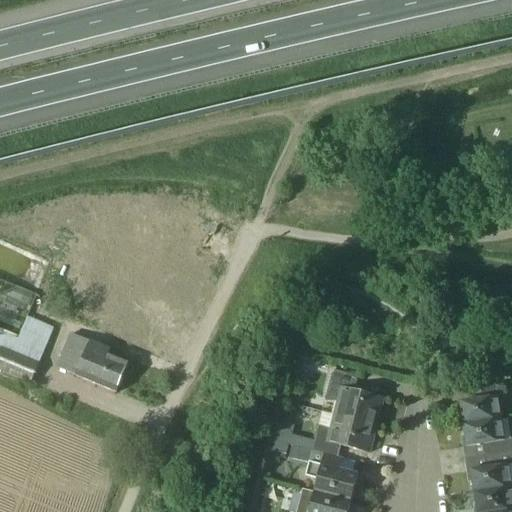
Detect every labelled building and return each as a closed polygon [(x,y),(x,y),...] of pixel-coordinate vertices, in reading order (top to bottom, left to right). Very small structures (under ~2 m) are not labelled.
[(203,252),(220,261),(228,247),(210,238),(203,252)] [(13,353),(1,348),(1,349),(0,348),(0,374),(30,387),(53,332),(26,321),(33,305),(38,308),(42,299),(36,297),(37,297),(0,281),(0,339),(16,346),(13,353)] [(71,335),(56,370),(78,379),(116,394),(128,366),(109,358),(112,352),(90,343),(71,335)] [(337,406),(334,418),(377,429),(384,401),(355,394),(358,382),(332,376),(325,402),(337,406)] [(475,403),(460,406),(463,427),(501,422),(497,400),(508,398),(506,386),(473,391),(475,403)] [(319,428),(312,454),(338,460),(341,448),(370,456),(377,429),(334,418),(331,432),(319,428)] [(276,421),(274,453),(288,454),(290,422),(276,421)] [(483,448),(484,458),(511,454),(511,442),(504,443),(501,422),(463,427),(467,450),(483,448)] [(317,482),(314,496),(350,505),(352,499),(359,500),(364,479),(340,473),(343,462),(338,460),(312,454),(306,479),(317,482)] [(471,473),(474,495),(511,490),(508,468),(511,467),(511,454),(484,458),(486,471),(471,473)] [(511,511),(511,494),(511,490),(474,495),(476,511),(511,511)] [(299,506),(297,511),(355,511),(356,511),(349,510),(350,505),(314,496),(310,509),(299,506)]
